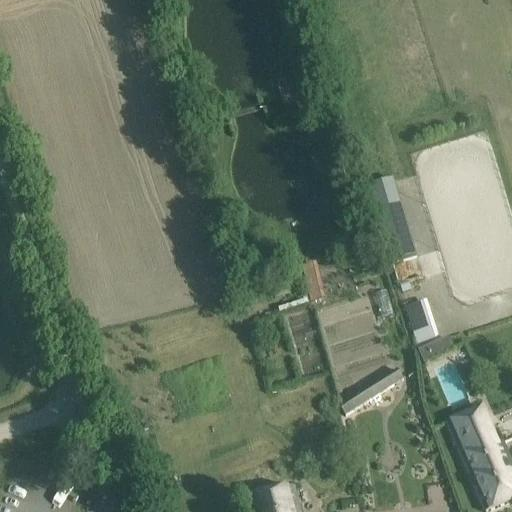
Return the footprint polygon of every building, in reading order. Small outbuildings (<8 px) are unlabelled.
[(415,256),(397,180),(373,186),(391,262),(415,256)] [(313,265),(303,268),(311,301),(321,298),(313,265)] [(424,302),(406,308),(419,348),(437,342),(424,302)] [(427,351),(418,354),(423,367),(432,363),(427,351)] [(398,372),(340,408),(346,419),(404,382),(398,372)] [(482,409),(447,424),(484,511),(491,511),(511,503),(511,464),(503,443),(497,445),(482,409)] [(299,511),(294,488),(247,500),(250,511),(299,511)]
